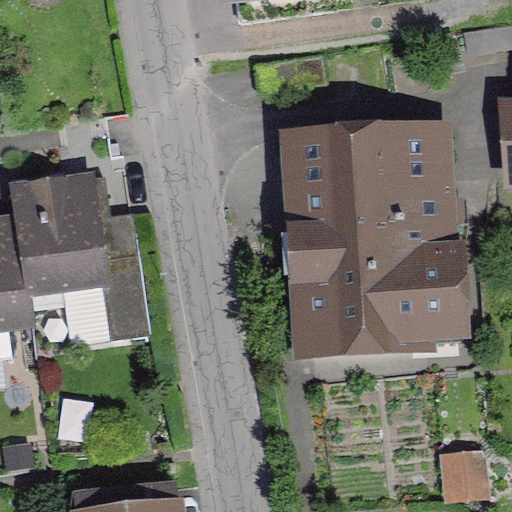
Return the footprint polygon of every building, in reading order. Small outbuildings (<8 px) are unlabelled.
[(511,193),(511,102),(491,104),(496,194),(511,193)] [(448,248),(439,122),(272,133),(288,371),(428,361),(427,350),(465,348),(458,247),(448,248)] [(84,172),(0,182),(0,187),(3,216),(14,302),(96,289),(84,172)] [(137,282),(136,211),(111,211),(113,283),(137,282)] [(0,335),(18,332),(3,216),(0,216),(0,335)] [(511,314),(501,315),(503,363),(511,362),(511,314)] [(490,500),(485,450),(440,454),(444,504),(490,500)]
